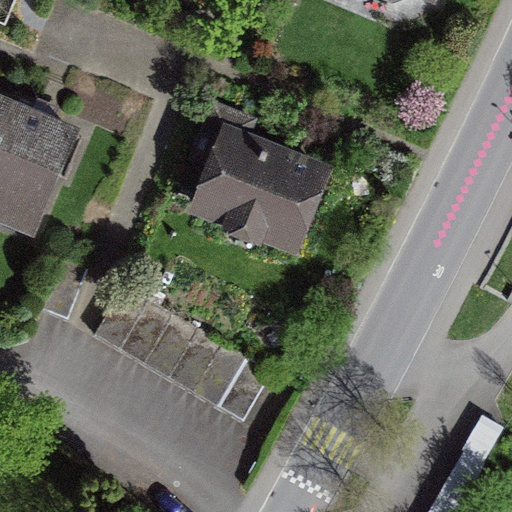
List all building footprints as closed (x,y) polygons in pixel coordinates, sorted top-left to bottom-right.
[(0,101),(0,219),(30,232),(72,132),(0,101)] [(198,207),(293,246),(323,173),(245,142),(253,121),(214,106),(193,158),(214,166),(198,207)] [(41,309),(68,320),(89,266),(62,255),(41,309)] [(272,372),(124,285),(95,334),(243,421),(272,372)] [(458,452),(432,511),(446,511),(470,457),(458,452)]
